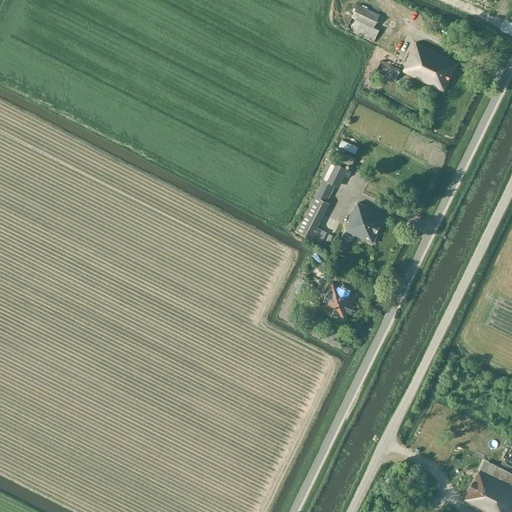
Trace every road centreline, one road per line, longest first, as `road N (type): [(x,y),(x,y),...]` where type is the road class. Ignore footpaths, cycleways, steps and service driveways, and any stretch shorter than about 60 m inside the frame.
road 1 (unclassified): [(293,511),(511,68)]
road 2 (tertiary): [(351,511),(511,188)]
road 3 (track): [(377,0),(507,78)]
